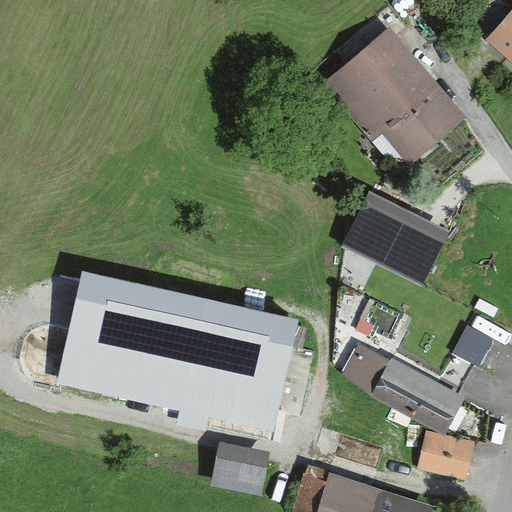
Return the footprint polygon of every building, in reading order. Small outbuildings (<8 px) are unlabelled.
[(511,52),(511,16),(494,37),(511,53),(511,52)] [(391,163),(395,163),(451,118),(384,38),(330,84),(371,131),(367,134),(391,163)] [(261,149),(239,190),(252,197),(274,156),(261,149)] [(414,279),(436,234),(369,200),(347,245),(414,279)] [(374,300),(362,325),(392,339),(404,314),(374,300)] [(199,334),(185,398),(250,413),(254,396),(277,400),(293,326),(205,307),(204,313),(191,310),(186,331),(199,334)] [(458,341),(453,355),(477,363),(482,349),(458,341)] [(363,347),(347,374),(440,428),(457,397),(363,347)] [(427,435),(420,465),(462,474),(469,441),(441,434),(440,438),(427,435)] [(261,464),(222,456),(217,481),(256,489),(261,464)] [(296,511),(419,511),(308,475),(296,511)]
